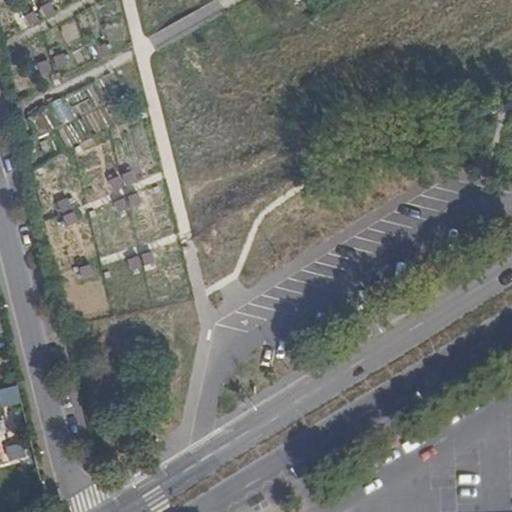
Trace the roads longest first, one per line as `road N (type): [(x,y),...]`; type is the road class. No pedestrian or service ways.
road 1 (primary): [(511,267),(119,511)]
road 2 (primary): [(208,511),(511,328)]
road 3 (residential): [(0,188),(76,511)]
